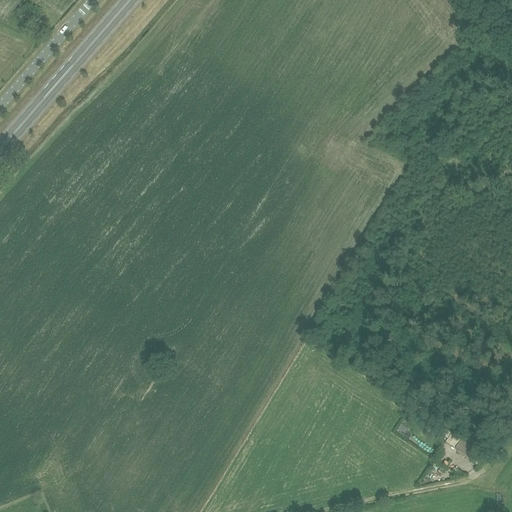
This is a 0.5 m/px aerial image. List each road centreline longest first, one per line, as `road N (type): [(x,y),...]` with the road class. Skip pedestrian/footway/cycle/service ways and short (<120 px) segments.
road 1 (primary): [(0,148),(129,0)]
road 2 (unclassified): [(0,106),(92,0)]
